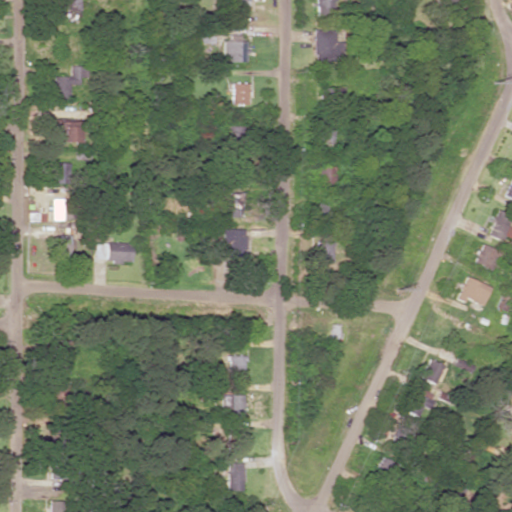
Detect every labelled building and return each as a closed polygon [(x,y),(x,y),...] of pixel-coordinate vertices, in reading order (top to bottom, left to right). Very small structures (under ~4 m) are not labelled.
[(77,0),(52,0),(53,18),(78,17),(77,0)] [(228,0),(228,15),(242,15),(242,6),(246,6),(246,0),(228,0)] [(330,16),(330,0),(313,0),(313,15),(330,16)] [(435,0),(434,22),(451,23),(451,0),(435,0)] [(311,61),(338,62),(339,49),(332,48),(332,30),(311,30),(311,61)] [(244,62),(244,41),(238,41),(238,35),(227,35),(227,41),(222,41),(221,62),(244,62)] [(68,77),(52,76),(52,99),(67,99),(68,85),(77,85),(77,77),(85,77),(85,66),(68,66),(68,77)] [(244,105),(245,84),(229,84),(229,104),(244,105)] [(341,88),(316,88),(316,109),(342,109),(341,88)] [(77,142),(78,123),(52,121),(51,141),(77,142)] [(314,148),(331,148),(331,121),(314,121),(314,148)] [(227,142),(242,144),(244,127),(229,126),(227,142)] [(67,184),(67,163),(51,163),(50,184),(67,184)] [(332,167),(316,166),(316,187),(332,187),(332,167)] [(484,235),(503,243),(509,228),(505,227),(511,208),(511,179),(508,178),(484,235)] [(239,203),(230,203),(230,191),(220,192),(221,218),(240,217),(239,203)] [(50,219),(76,220),(76,199),(50,198),(50,219)] [(315,203),(315,221),(330,221),(330,203),(315,203)] [(243,257),(243,229),(219,229),(220,244),(215,244),(215,257),(243,257)] [(68,236),(53,235),(52,256),(68,256),(68,236)] [(332,241),(315,241),(314,262),(330,263),(332,241)] [(91,262),(129,263),(129,244),(92,242),(91,262)] [(470,263),(491,270),(497,252),(476,244),(470,263)] [(453,297),(477,308),(487,287),(462,276),(453,297)] [(67,373),(68,341),(49,341),(49,372),(67,373)] [(226,376),(243,376),(242,355),(225,356),(226,376)] [(440,366),(425,358),(416,377),(431,384),(440,366)] [(66,403),(65,384),(53,384),(54,404),(66,403)] [(425,409),(430,395),(409,387),(400,411),(415,417),(419,407),(425,409)] [(241,394),(218,395),(218,415),(241,414),(241,394)] [(388,446),(403,449),(408,426),(392,423),(388,446)] [(223,431),(226,451),(242,449),(239,428),(223,431)] [(402,464),(374,461),(372,483),(400,486),(402,464)] [(225,490),(241,491),(241,462),(226,462),(225,490)] [(453,511),(455,510),(441,498),(429,511),(453,511)] [(47,511),(64,511),(64,501),(48,501),(47,511)]
